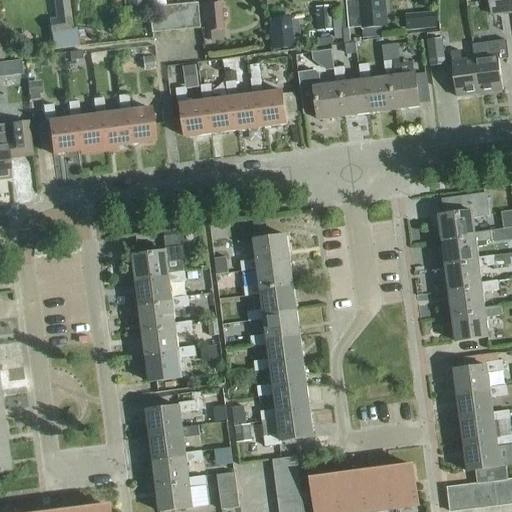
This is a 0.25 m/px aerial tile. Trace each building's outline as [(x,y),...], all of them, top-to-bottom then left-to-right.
[(78,49),(76,32),(76,30),(72,30),(68,0),(52,0),(56,20),(48,20),(50,34),(51,34),(53,52),(78,49)] [(126,0),(128,10),(145,8),(143,0),(126,0)] [(172,7),(171,1),(171,0),(151,0),(153,9),(160,8),(171,7),(172,7)] [(385,0),(358,0),(361,30),(362,30),(363,40),(383,38),(382,29),(388,28),(385,0)] [(511,0),(488,0),(490,17),(511,13),(511,0)] [(222,32),(221,4),(204,5),(206,33),(210,32),(210,42),(222,41),(222,32)] [(194,5),(182,6),(185,30),(196,29),(194,5)] [(182,6),(172,7),(171,7),(174,31),(185,30),(182,6)] [(174,31),(171,7),(160,8),(163,32),(174,31)] [(316,8),(317,33),(333,32),(331,7),(316,8)] [(160,8),(153,9),(149,10),(151,34),(163,32),(160,8)] [(438,25),(437,8),(407,10),(408,27),(438,25)] [(292,18),(272,21),(276,52),(296,50),(292,18)] [(427,41),(430,68),(445,66),(442,39),(427,41)] [(506,41),(486,44),(473,46),(474,59),(475,59),(480,95),(503,92),(499,61),(509,60),(506,41)] [(383,47),(384,63),(393,62),(398,61),(396,46),(383,47)] [(475,59),(474,59),(461,61),(460,51),(450,53),(456,98),(480,95),(475,59)] [(81,53),(70,54),(71,62),(82,60),(81,53)] [(153,58),(141,60),(143,74),(154,72),(153,58)] [(7,78),(22,76),(20,62),(5,64),(7,78)] [(394,112),(420,108),(419,104),(417,88),(415,75),(395,77),(393,62),(384,63),(383,63),(385,79),(389,78),(394,112)] [(389,78),(385,79),(370,81),(368,65),(358,66),(360,82),(364,82),(369,115),(394,112),(389,78)] [(195,66),(183,67),(185,78),(197,77),(195,66)] [(259,66),(249,67),(251,80),(260,79),(259,66)] [(364,82),(360,82),(345,84),(343,68),(333,69),(335,85),(339,85),(344,118),(369,115),(364,82)] [(235,71),(224,73),(226,84),(235,82),(236,82),(235,71)] [(344,118),(339,85),(335,85),(320,87),(318,71),(298,74),(303,116),(317,114),(318,122),(344,118)] [(261,129),(287,126),(283,92),(262,95),(260,79),(251,80),(253,96),(257,96),(261,129)] [(257,96),(253,96),(237,98),(235,82),(226,84),(228,99),(232,99),(236,132),(261,129),(257,96)] [(27,84),(29,103),(39,102),(39,97),(42,96),(41,83),(27,84)] [(232,99),(228,99),(212,101),(210,86),(201,87),(203,103),(207,102),(211,136),(236,132),(232,99)] [(427,87),(417,88),(419,104),(429,103),(427,87)] [(207,102),(203,103),(187,105),(185,89),(175,90),(177,106),(181,106),(185,139),(211,136),(207,102)] [(128,146),(154,143),(150,109),(130,112),(128,96),(118,98),(120,113),(124,113),(128,146)] [(124,113),(120,113),(105,115),(103,100),(93,101),(95,117),(99,116),(103,150),(128,146),(124,113)] [(99,116),(95,117),(80,119),(78,103),(68,104),(70,120),(74,119),(78,153),(103,150),(99,116)] [(74,119),(70,120),(55,122),(53,106),(43,108),(45,124),(48,123),(52,156),(78,153),(74,119)] [(28,123),(4,126),(0,126),(0,181),(11,180),(9,161),(33,158),(28,123)] [(442,243),(475,238),(475,234),(473,219),(489,217),(486,195),(450,199),(452,215),(439,217),(442,243)] [(491,232),(475,234),(475,238),(442,243),(446,268),(479,263),(478,259),(476,244),(492,242),(491,232)] [(290,263),(287,237),(254,241),(256,261),(240,263),(242,273),(258,271),(257,267),(290,263)] [(165,253),(133,257),(136,283),(169,278),(169,275),(185,273),(181,248),(165,250),(165,253)] [(494,257),(478,259),(479,263),(446,268),(449,293),(482,288),(482,284),(480,269),(496,267),(494,257)] [(216,276),(228,274),(226,258),(214,260),(216,276)] [(257,267),(258,271),(260,286),(244,288),(245,298),(261,296),(260,292),(293,288),(290,263),(257,267)] [(185,273),(169,275),(169,278),(136,283),(139,308),(172,304),(172,300),(170,285),(186,283),(185,273)] [(498,282),(482,284),(482,288),(449,293),(452,318),(486,313),(485,309),(483,294),(499,292),(498,282)] [(260,292),(261,296),(263,311),(247,313),(248,323),(264,321),(264,317),(297,313),(293,288),(260,292)] [(188,298),(172,300),(172,304),(139,308),(142,333),(176,329),(175,325),(173,310),(189,308),(188,298)] [(501,307),(485,309),(486,313),(452,318),(456,343),(489,339),(486,319),(502,317),(501,307)] [(264,317),(264,321),(266,336),(250,338),(252,348),(268,346),(267,342),(300,338),(297,313),(264,317)] [(191,323),(175,325),(176,329),(142,333),(146,358),(179,353),(178,350),(176,335),(192,333),(191,323)] [(267,342),(268,346),(270,361),(254,363),(255,373),(271,371),(270,367),(303,363),(300,338),(267,342)] [(201,364),(218,362),(216,347),(199,349),(201,364)] [(194,348),(178,350),(179,353),(146,358),(149,384),(182,379),(180,360),(195,358),(194,348)] [(463,359),(464,370),(454,372),(457,397),(490,393),(490,389),(488,374),(504,372),(502,362),(498,362),(497,354),(463,359)] [(270,367),(271,371),(273,386),(257,388),(258,398),(274,396),(274,392),(307,388),(303,363),(270,367)] [(490,393),(457,397),(461,422),(494,418),(493,414),(491,399),(507,397),(506,387),(490,389),(490,393)] [(274,392),(274,396),(276,411),(260,413),(262,423),(278,421),(277,417),(310,413),(307,388),(274,392)] [(150,437),(199,431),(198,427),(183,429),(181,414),(196,412),(195,402),(179,404),(179,408),(146,412),(150,437)] [(232,409),(234,427),(248,426),(245,407),(232,409)] [(494,418),(461,422),(464,447),(497,443),(497,439),(511,436),(511,432),(509,412),(493,414),(494,418)] [(277,417),(278,421),(280,436),(264,438),(265,448),(281,446),(281,443),(314,438),(310,413),(277,417)] [(248,426),(234,427),(236,444),(252,442),(249,425),(248,426)] [(199,431),(150,437),(153,463),(186,458),(186,454),(184,439),(200,437),(199,431)] [(464,447),(468,473),(476,472),(478,486),(482,485),(494,484),(505,482),(508,482),(506,466),(501,467),(498,449),(511,446),(511,436),(497,439),(497,443),(464,447)] [(0,448),(0,474),(10,474),(6,448),(0,448)] [(202,452),(186,454),(186,458),(153,463),(156,488),(190,483),(189,479),(187,464),(203,462),(202,452)] [(272,461),(274,473),(299,470),(297,458),(272,461)] [(414,467),(388,471),(393,510),(419,506),(414,467)] [(274,473),(275,485),(300,481),(299,470),(274,473)] [(388,471),(362,474),(367,511),(376,511),(393,510),(388,471)] [(239,509),(235,474),(216,476),(221,511),(239,509)] [(367,511),(362,474),(337,478),(341,511),(367,511)] [(205,477),(189,479),(190,483),(156,488),(159,511),(171,511),(193,509),(190,489),(206,487),(205,477)] [(341,511),(337,478),(311,481),(315,511),(341,511)] [(302,494),(300,481),(275,485),(277,498),(302,494)] [(505,482),(494,484),(497,507),(508,506),(505,482)] [(497,507),(494,484),(482,485),(485,509),(497,507)] [(482,485),(478,486),(471,486),(474,510),(485,509),(482,485)] [(474,510),(471,486),(459,488),(462,511),(474,510)] [(460,511),(462,511),(459,488),(448,489),(450,511),(460,511)] [(303,507),(302,494),(277,498),(279,510),(303,507)]
